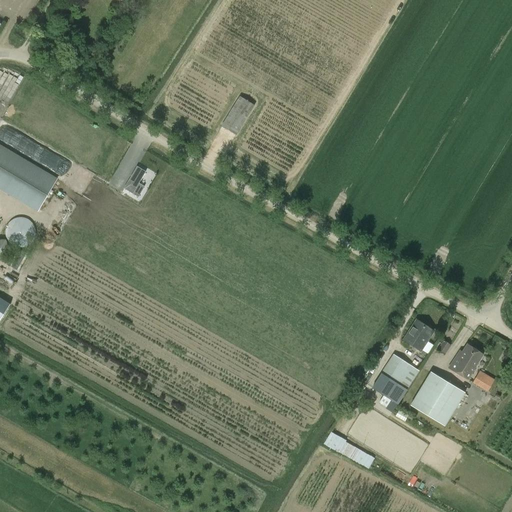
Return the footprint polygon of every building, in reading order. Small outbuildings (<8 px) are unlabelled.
[(239,96),(221,126),(236,136),(255,106),(239,96)] [(0,130),(0,141),(54,170),(62,155),(3,124),(0,130)] [(0,193),(36,215),(56,180),(0,147),(0,193)] [(124,189),(133,194),(138,197),(144,187),(139,184),(146,172),(137,167),(124,189)] [(25,247),(29,245),(32,242),(35,237),(35,233),(35,228),(32,224),(29,220),(25,218),(20,217),(15,218),(11,220),(8,224),(5,228),(5,233),(5,237),(8,242),(11,245),(15,247),(20,248),(25,247)] [(10,249),(5,240),(0,239),(0,257),(5,257),(10,249)] [(434,332),(416,320),(416,321),(403,340),(410,344),(416,348),(420,351),(427,341),(428,341),(434,332)] [(438,349),(445,354),(451,346),(443,341),(438,349)] [(449,368),(467,380),(483,354),(467,344),(459,358),(456,357),(449,368)] [(407,390),(416,377),(420,371),(419,371),(393,354),(372,388),(398,405),(407,390)] [(444,426),(446,423),(455,408),(464,392),(431,372),(411,404),(444,426)] [(493,381),(479,372),(473,383),(487,391),(493,381)] [(324,447),(371,466),(377,454),(330,434),(324,447)]
